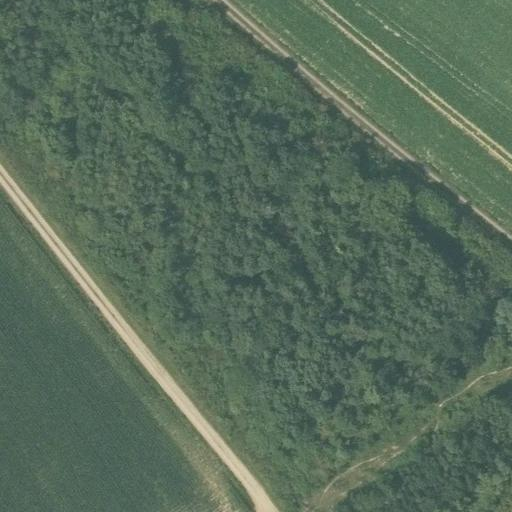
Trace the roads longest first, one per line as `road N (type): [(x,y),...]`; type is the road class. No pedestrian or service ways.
road 1 (track): [(0,174),(267,511)]
road 2 (track): [(511,255),(214,0)]
